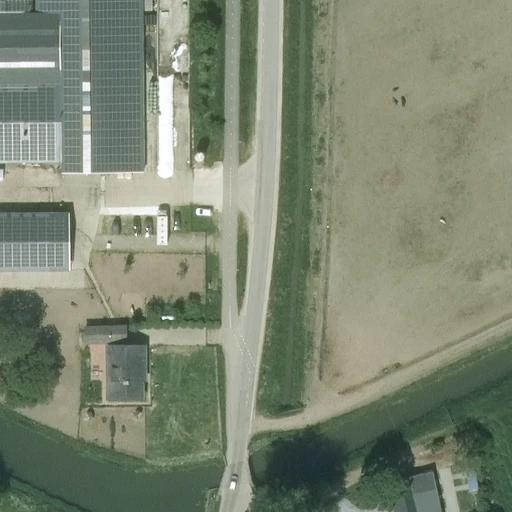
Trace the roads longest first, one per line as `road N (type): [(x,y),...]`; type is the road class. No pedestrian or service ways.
road 1 (unclassified): [(227,511),(249,416),(274,0)]
road 2 (track): [(266,193),(0,192)]
